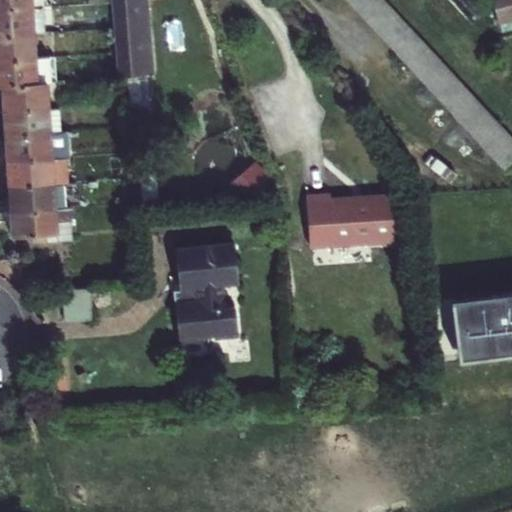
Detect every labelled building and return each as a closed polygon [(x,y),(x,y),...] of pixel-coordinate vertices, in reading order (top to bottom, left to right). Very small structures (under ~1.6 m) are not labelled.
[(137,0),(110,0),(118,77),(145,74),(137,0)] [(434,95),(442,104),(451,113),(459,122),(467,131),(476,140),(484,149),(493,159),(501,168),(511,158),(511,138),(505,131),(496,121),(488,113),(480,104),(471,94),(463,86),(454,76),(446,67),(437,57),(428,48),(420,39),(412,30),(403,21),(395,12),(387,3),(383,0),(345,0),(349,4),(358,13),(366,22),(375,31),(383,40),(391,49),(400,59),(408,67),(417,77),(425,86),(434,95)] [(511,0),(493,0),(495,23),(511,21),(511,0)] [(30,4),(0,5),(0,33),(32,30),(30,4)] [(32,30),(0,33),(0,57),(33,55),(32,30)] [(33,55),(0,57),(0,80),(49,78),(48,54),(33,55)] [(0,80),(0,97),(1,108),(55,105),(58,104),(56,77),(49,78),(0,80)] [(55,105),(1,108),(2,133),(56,130),(55,105)] [(56,130),(2,133),(4,160),(47,157),(62,156),(60,130),(56,130)] [(4,160),(5,182),(49,180),(47,157),(4,160)] [(248,206),(270,182),(249,162),(227,187),(248,206)] [(5,182),(7,208),(64,205),(63,179),(49,180),(5,182)] [(393,240),(390,196),(328,200),(304,201),(307,246),(393,240)] [(64,205),(7,208),(9,235),(53,232),(53,239),(70,238),(67,205),(64,205)] [(229,243),(171,249),(175,290),(176,300),(170,301),(173,340),(233,335),(230,308),(221,308),(220,286),(234,285),(229,243)] [(89,290),(61,291),(62,322),(90,320),(89,290)] [(511,292),(449,300),(456,360),(511,353),(511,292)]
